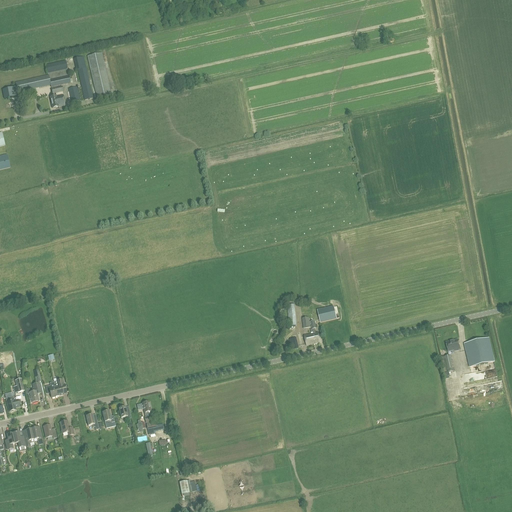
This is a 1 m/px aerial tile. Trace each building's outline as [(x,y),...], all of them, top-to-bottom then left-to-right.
[(87,56),(96,98),(112,94),(102,53),(87,56)] [(76,70),(78,70),(84,100),(93,98),(84,57),(74,59),(76,70)] [(48,74),(67,69),(66,61),(46,65),(48,74)] [(67,69),(48,74),(48,76),(49,76),(49,79),(69,75),(67,69)] [(70,83),(69,75),(49,79),(49,76),(48,76),(15,83),(16,87),(9,88),(2,90),(4,99),(18,97),(17,93),(50,86),(51,87),(70,83)] [(71,102),(80,100),(78,87),(68,89),(71,102)] [(56,96),(50,98),(52,108),(59,107),(65,105),(63,95),(56,97),(56,96)] [(0,170),(10,168),(7,155),(0,156),(0,146),(5,146),(2,132),(0,132),(0,170)] [(294,305),(288,305),(290,326),(296,325),(294,305)] [(320,323),(336,319),(334,307),(317,311),(320,323)] [(310,327),(309,318),(302,319),(303,328),(310,327)] [(318,332),(315,333),(311,334),(304,335),(306,346),(321,343),(318,332)] [(291,350),(299,348),(296,338),(289,339),(291,350)] [(470,368),(494,362),(488,339),(465,344),(470,368)] [(446,343),(448,351),(454,350),(454,351),(460,350),(458,340),(446,343)] [(451,356),(443,357),(447,373),(455,371),(451,356)] [(475,372),(476,378),(499,374),(498,368),(475,372)] [(18,393),(25,391),(22,379),(15,381),(18,393)] [(63,396),(63,395),(62,389),(65,388),(64,385),(63,380),(57,381),(54,382),(55,387),(57,397),(63,396)] [(51,399),(57,397),(55,387),(54,382),(50,383),(50,386),(45,387),(47,394),(50,394),(51,399)] [(26,391),(26,394),(29,393),(31,403),(32,403),(33,404),(37,403),(38,402),(39,401),(37,395),(41,394),(42,395),(42,394),(39,383),(32,384),(33,389),(32,389),(32,390),(30,390),(29,389),(26,389),(26,391)] [(6,403),(7,407),(8,407),(9,412),(10,412),(10,413),(13,412),(13,411),(16,410),(15,407),(19,406),(19,407),(20,407),(18,400),(14,401),(13,397),(5,398),(6,403)] [(149,402),(142,403),(142,404),(137,406),(138,410),(143,409),(144,413),(145,416),(152,415),(149,402)] [(127,413),(125,408),(121,409),(121,408),(118,409),(119,412),(121,418),(125,417),(126,420),(131,419),(130,412),(127,413)] [(113,416),(110,417),(109,411),(104,413),(104,412),(102,413),(102,416),(103,416),(105,422),(106,429),(116,427),(115,422),(113,416)] [(99,428),(98,424),(97,420),(94,421),(92,415),(88,416),(85,416),(86,420),(87,419),(88,426),(92,425),(93,428),(95,427),(96,430),(99,429),(99,428)] [(68,433),(68,436),(74,435),(72,428),(69,429),(67,421),(60,423),(62,434),(68,433)] [(156,428),(156,425),(155,421),(153,421),(153,422),(146,423),(147,430),(156,428)] [(163,424),(156,425),(156,428),(147,430),(148,435),(155,434),(155,431),(164,430),(163,424)] [(46,438),(52,437),(53,439),(57,438),(55,429),(51,429),(50,425),(43,427),(46,438)] [(42,439),(41,432),(38,432),(37,429),(32,431),(34,441),(37,440),(37,442),(43,440),(42,439)] [(34,443),(34,441),(32,431),(27,432),(27,435),(24,436),(27,448),(30,447),(29,443),(31,443),(33,443),(34,443)] [(26,449),(25,447),(26,447),(23,437),(20,438),(18,432),(15,433),(15,432),(12,433),(15,444),(17,443),(19,448),(20,451),(26,449)] [(13,444),(15,444),(13,434),(12,433),(10,434),(10,435),(7,435),(8,440),(9,446),(6,447),(7,450),(13,449),(13,444)] [(179,483),(181,495),(189,493),(187,481),(179,483)]
